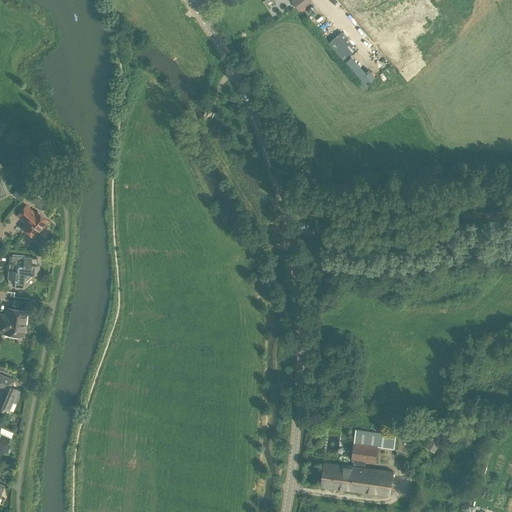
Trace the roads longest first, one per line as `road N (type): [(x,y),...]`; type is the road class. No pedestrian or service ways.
road 1 (tertiary): [(285,511),(301,322),(284,208),(243,91),(190,0)]
road 2 (track): [(289,237),(511,214)]
road 3 (track): [(290,244),(267,242),(255,226),(205,133),(206,120)]
